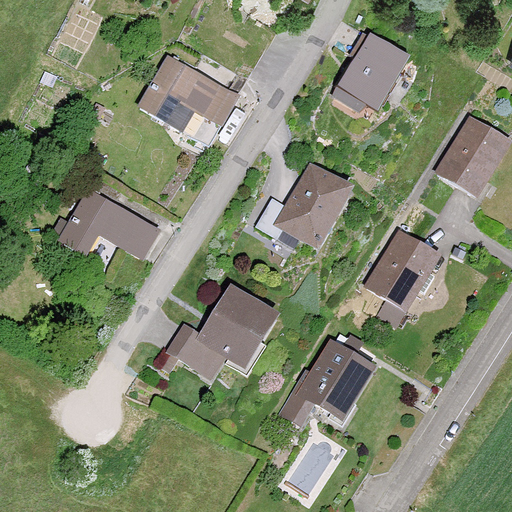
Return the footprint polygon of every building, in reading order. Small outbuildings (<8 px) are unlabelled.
[(369,38),(336,90),(377,116),(410,64),(369,38)] [(245,95),(168,58),(141,114),(171,128),(183,104),(230,127),(245,95)] [(511,141),(473,115),(437,170),(481,199),(511,150),(511,141)] [(355,193),(308,166),(273,228),(320,255),(355,193)] [(161,235),(88,192),(57,244),(88,262),(99,240),(143,265),(161,235)] [(404,231),(368,286),(412,314),(448,259),(404,231)] [(289,321),(236,285),(184,361),(215,382),(229,362),(251,377),(289,321)] [(299,388),(284,412),(309,428),(322,407),(351,424),(385,367),(339,340),(307,393),(299,388)]
